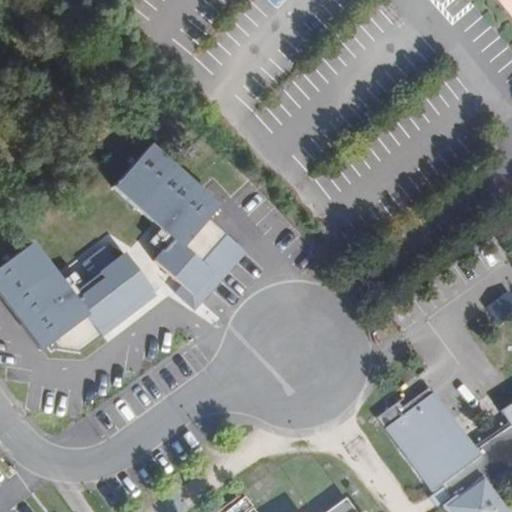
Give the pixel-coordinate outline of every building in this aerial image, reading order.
[(511,0),(493,0),(511,20),(511,0)] [(167,243),(150,259),(198,310),(247,253),(208,220),(218,206),(147,145),(108,188),(167,243)] [(28,246),(0,265),(0,298),(41,352),(76,360),(90,350),(157,298),(124,254),(66,299),(28,246)] [(509,425),(474,449),(427,387),(401,406),(397,402),(375,418),(431,492),(441,485),(452,499),(441,506),(445,511),(508,511),(487,484),(511,469),(511,403),(500,411),(509,425)] [(355,511),(345,498),(326,511),(355,511)]
